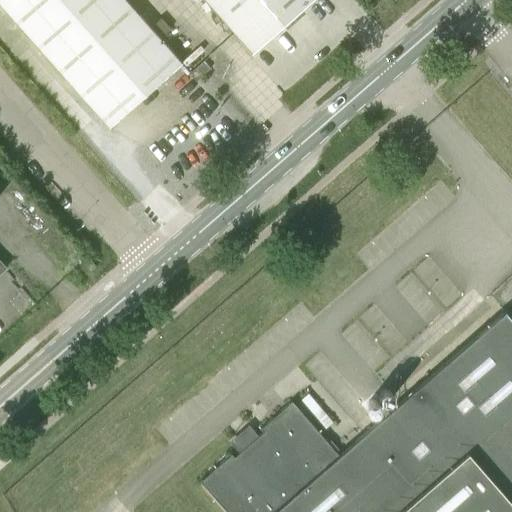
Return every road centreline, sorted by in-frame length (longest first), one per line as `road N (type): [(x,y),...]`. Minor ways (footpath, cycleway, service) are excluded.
road 1 (unclassified): [(116,511),(493,194),(392,62)]
road 2 (tertiary): [(148,276),(392,62)]
road 3 (unclassified): [(148,276),(0,99)]
road 4 (tertiary): [(0,405),(148,276)]
